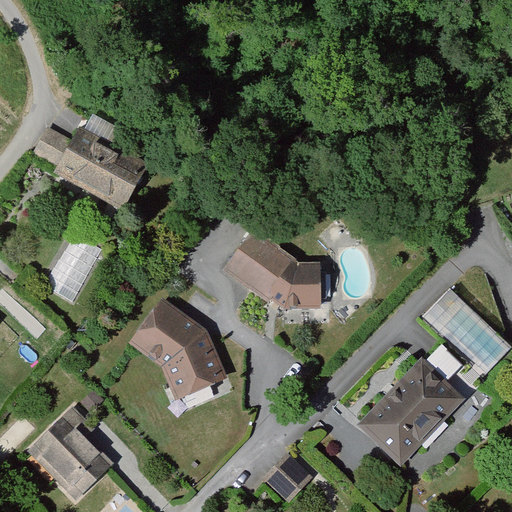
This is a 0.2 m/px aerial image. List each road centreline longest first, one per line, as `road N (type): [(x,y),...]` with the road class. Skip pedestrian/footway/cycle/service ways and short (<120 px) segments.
road 1 (residential): [(477,243),(313,408),(248,455),(195,511)]
road 2 (residential): [(0,3),(28,48),(29,121),(0,155)]
